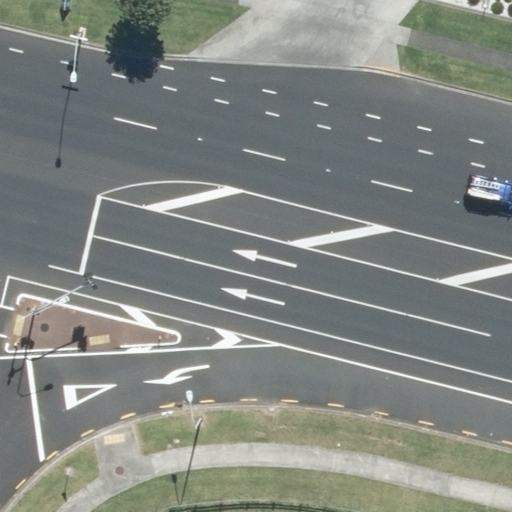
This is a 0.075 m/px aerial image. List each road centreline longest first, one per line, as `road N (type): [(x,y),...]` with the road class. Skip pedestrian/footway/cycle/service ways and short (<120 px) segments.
road 1 (secondary): [(511,271),(126,376),(0,445)]
road 2 (secondary): [(511,258),(0,129)]
